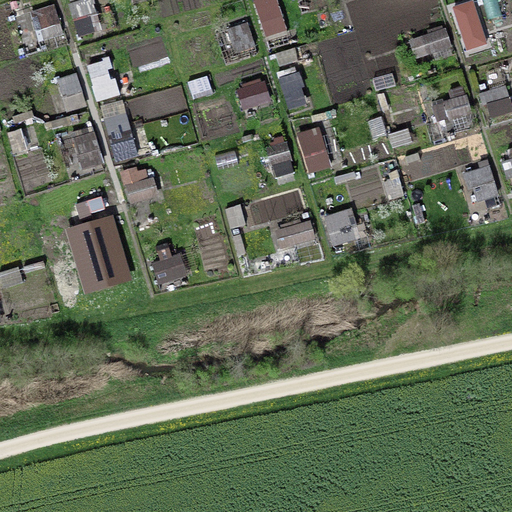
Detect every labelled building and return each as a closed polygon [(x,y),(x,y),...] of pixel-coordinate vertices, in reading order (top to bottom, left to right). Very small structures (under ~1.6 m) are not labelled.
[(32,0),(36,9),(55,4),(54,0),(32,0)] [(70,5),(68,6),(77,35),(76,35),(77,41),(82,40),(81,37),(102,31),(101,28),(109,25),(105,12),(97,14),(94,5),(97,4),(95,0),(69,0),(68,0),(70,5)] [(257,0),(254,1),(269,50),(291,44),(277,0),(257,0)] [(297,0),(301,15),(308,13),(305,0),(297,0)] [(497,0),(486,0),(484,1),(489,21),(502,18),(497,0)] [(63,35),(55,5),(30,12),(39,42),(63,35)] [(258,54),(248,23),(216,33),(225,64),(258,54)] [(482,39),(477,25),(471,27),(470,23),(457,28),(458,31),(457,31),(462,46),(482,39)] [(452,48),(445,29),(443,30),(442,26),(427,32),(428,35),(409,42),(415,61),(452,48)] [(273,68),(299,60),(295,49),(276,54),(277,58),(271,59),(273,68)] [(95,103),(120,96),(115,80),(111,81),(108,72),(113,70),(109,57),(102,59),(103,62),(87,67),(93,87),(91,88),(95,103)] [(44,72),(40,58),(21,63),(25,78),(44,72)] [(306,105),(294,68),(278,73),(289,110),(306,105)] [(177,82),(173,70),(156,76),(160,88),(177,82)] [(67,114),(87,109),(77,74),(60,79),(59,77),(50,79),(52,85),(58,83),(67,114)] [(402,83),(400,74),(382,79),(385,88),(402,83)] [(213,94),(207,77),(187,83),(192,101),(213,94)] [(272,102),(265,83),(261,85),(260,80),(241,86),(243,91),(237,93),(243,112),(272,102)] [(511,114),(511,106),(506,86),(502,88),(501,83),(492,86),(493,90),(479,95),(483,111),(487,109),(491,121),(511,114)] [(466,117),(472,115),(467,96),(465,96),(462,87),(448,91),(451,101),(443,103),(442,101),(432,105),(432,106),(431,106),(436,123),(438,123),(441,132),(447,130),(445,121),(448,120),(449,122),(452,121),(454,128),(468,124),(466,117)] [(337,118),(335,109),(311,116),(313,124),(337,118)] [(12,117),(15,125),(34,119),(32,111),(12,117)] [(116,163),(138,157),(126,114),(104,120),(116,163)] [(80,122),(78,115),(41,125),(43,132),(80,122)] [(386,136),(381,118),(366,121),(371,140),(386,136)] [(320,127),(297,134),(309,174),(332,167),(331,165),(342,162),(332,129),(321,132),(320,127)] [(83,171),(105,165),(93,128),(71,134),(83,171)] [(198,144),(194,129),(180,133),(184,148),(198,144)] [(413,144),(408,129),(388,135),(392,150),(413,144)] [(27,152),(21,130),(7,134),(13,156),(27,152)] [(292,162),(287,143),(284,144),(283,137),(273,139),(274,143),(269,144),(270,147),(266,149),(271,168),(273,168),(278,186),(296,181),(290,163),(292,162)] [(511,148),(500,152),(503,163),(501,164),(508,181),(511,180),(511,184),(511,148)] [(238,166),(234,151),(215,155),(219,171),(238,166)] [(405,159),(407,164),(420,160),(418,154),(405,159)] [(498,197),(487,161),(478,164),(479,169),(462,175),(467,192),(473,190),(475,196),(470,197),(472,203),(476,202),(477,204),(485,202),(487,209),(496,207),(494,198),(498,197)] [(120,173),(130,206),(160,196),(154,178),(149,180),(146,170),(138,173),(136,168),(120,173)] [(336,186),(357,180),(355,173),(334,178),(336,186)] [(405,199),(399,178),(383,183),(389,203),(405,199)] [(105,210),(101,198),(87,203),(91,214),(105,210)] [(425,222),(420,204),(412,206),(418,224),(425,222)] [(225,211),(230,230),(246,226),(241,207),(225,211)] [(322,217),(331,248),(360,240),(352,209),(322,217)] [(311,219),(309,213),(303,215),(305,221),(311,219)] [(316,242),(310,222),(302,224),(300,220),(280,226),(281,230),(275,232),(281,252),(316,242)] [(139,231),(150,229),(149,223),(138,226),(139,231)] [(239,257),(246,254),(240,236),(233,238),(239,257)] [(151,264),(158,287),(187,277),(180,255),(172,258),(167,243),(155,247),(159,262),(151,264)] [(45,269),(43,262),(22,268),(24,275),(45,269)] [(23,284),(18,268),(0,273),(0,280),(3,289),(23,284)]
